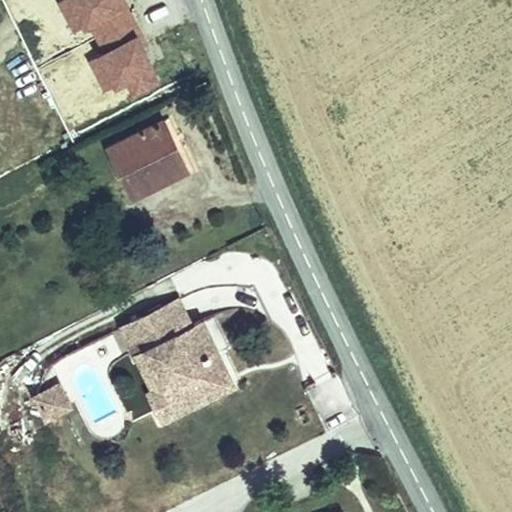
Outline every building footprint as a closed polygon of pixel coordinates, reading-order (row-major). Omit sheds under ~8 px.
[(78,0),(85,12),(107,0),(71,0),(72,0),(78,0)] [(121,0),(107,0),(85,12),(92,26),(86,29),(103,60),(113,54),(121,69),(144,57),(136,42),(139,41),(129,22),(123,11),(127,9),(121,0)] [(132,20),(127,9),(123,11),(129,22),(132,20)] [(103,60),(86,29),(78,33),(94,64),(103,60)] [(165,117),(155,97),(100,127),(123,184),(173,158),(157,122),(165,117)] [(129,291),(141,320),(147,318),(191,299),(178,270),(129,291)] [(227,347),(205,293),(191,299),(147,318),(175,383),(214,367),(209,354),(227,347)] [(175,383),(147,318),(141,320),(137,322),(153,359),(146,362),(158,390),(175,383)] [(232,359),(227,347),(209,354),(214,367),(232,359)] [(68,374),(56,351),(31,364),(44,387),(68,374)] [(59,383),(29,396),(41,422),(71,409),(59,383)] [(0,454),(0,500),(15,495),(1,454),(0,454)] [(349,511),(337,487),(293,511),(349,511)] [(124,511),(119,501),(94,511),(124,511)]
